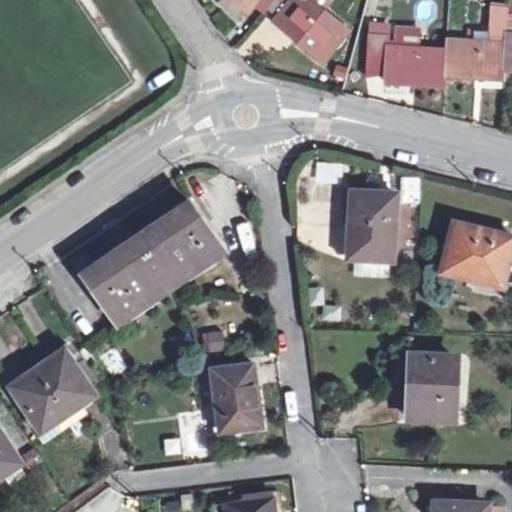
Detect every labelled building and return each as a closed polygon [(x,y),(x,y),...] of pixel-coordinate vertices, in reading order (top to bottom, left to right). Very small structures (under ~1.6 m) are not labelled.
[(265,13),(270,7),(275,0),(237,0),(252,12),(257,6),(265,13)] [(275,0),(270,7),(281,16),(278,21),(325,59),(349,29),(313,0),(275,0)] [(447,40),(446,49),(446,76),(476,78),(502,80),(502,72),(504,33),(505,7),(489,7),(489,44),(472,43),(472,32),(465,31),(464,42),(447,40)] [(511,33),(504,33),(502,72),(511,72),(511,33)] [(445,86),(446,76),(446,49),(387,46),(388,35),(366,35),(363,75),(385,76),(385,83),(397,84),(445,86)] [(355,191),(353,223),(360,224),(358,255),(393,258),(397,193),(372,191),(355,191)] [(119,248),(123,254),(107,264),(90,276),(119,320),(224,249),(194,207),(173,220),(161,228),(157,222),(119,248)] [(511,235),(473,226),(456,222),(444,269),(495,283),(502,255),(508,257),(511,239),(511,235)] [(360,224),(353,223),(350,254),(358,255),(360,224)] [(222,329),(208,330),(210,348),(224,347),(222,329)] [(98,358),(112,381),(129,371),(115,348),(98,358)] [(42,426),(51,420),(80,401),(93,392),(64,349),(35,370),(14,384),(42,426)] [(414,414),(456,415),(457,358),(416,356),(414,414)] [(219,428),(260,424),(253,363),(213,367),(219,428)] [(86,410),(80,401),(51,420),(58,429),(71,420),(78,430),(84,426),(77,416),(86,410)] [(45,438),(56,431),(52,424),(41,432),(45,438)] [(0,477),(23,463),(0,429),(0,477)] [(226,511),(276,511),(274,496),(225,502),(226,511)] [(439,511),(486,511),(487,506),(440,503),(439,511)]
